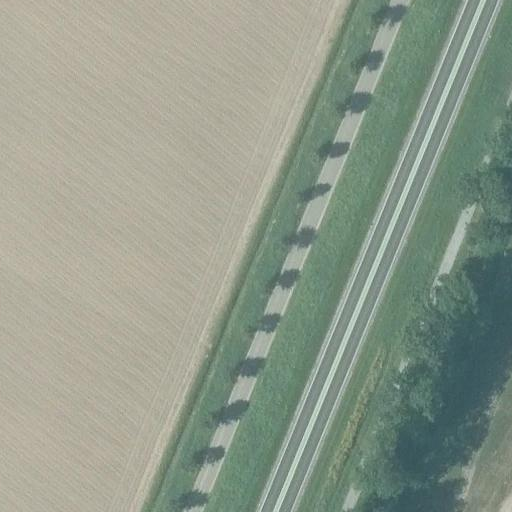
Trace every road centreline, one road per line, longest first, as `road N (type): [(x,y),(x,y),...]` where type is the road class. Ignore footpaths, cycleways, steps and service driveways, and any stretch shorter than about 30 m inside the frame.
road 1 (unclassified): [(190,511),(401,0)]
road 2 (trunk): [(275,511),(483,0)]
